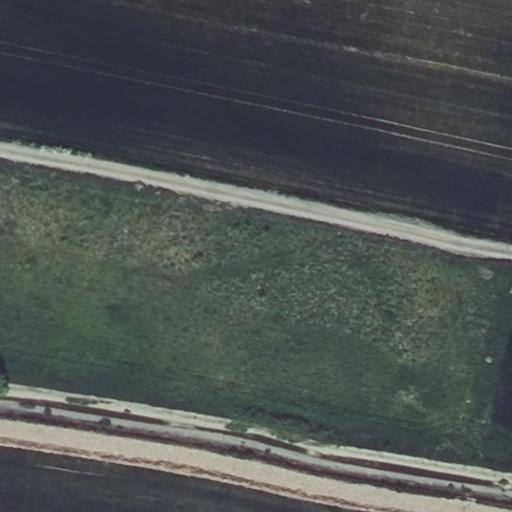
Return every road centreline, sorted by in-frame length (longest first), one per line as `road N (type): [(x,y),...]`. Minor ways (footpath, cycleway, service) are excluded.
road 1 (track): [(511,252),(0,152)]
road 2 (track): [(0,429),(511,510)]
